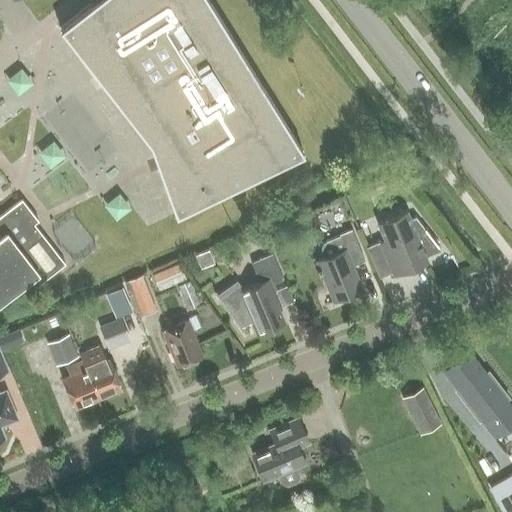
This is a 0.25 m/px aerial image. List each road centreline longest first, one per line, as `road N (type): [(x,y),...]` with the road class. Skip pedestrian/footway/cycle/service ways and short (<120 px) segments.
road 1 (residential): [(0,486),(511,278)]
road 2 (secondary): [(511,211),(351,0)]
